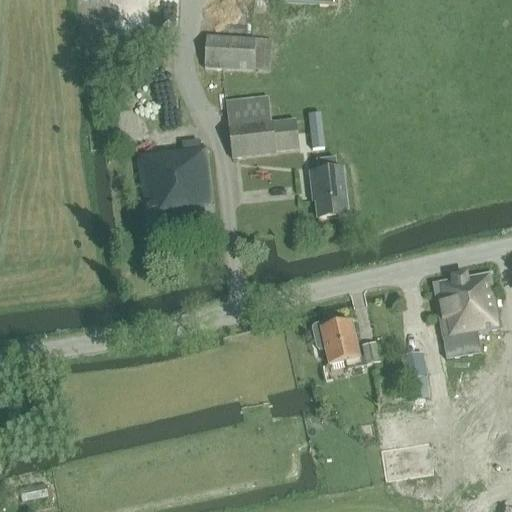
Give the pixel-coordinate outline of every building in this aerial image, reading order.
[(270,73),(271,41),(206,37),(204,69),(270,73)] [(138,124),(138,111),(124,111),(124,124),(138,124)] [(321,116),(309,117),(310,122),(313,152),(323,151),(325,151),(321,116)] [(272,124),(229,129),(233,162),(277,157),(276,156),(300,154),(297,122),(273,125),(273,124),(272,124)] [(159,159),(138,162),(147,235),(216,227),(207,150),(201,151),(200,143),(182,145),(183,153),(159,156),(159,159)] [(318,174),(310,175),(314,204),(316,204),(318,222),(349,218),(344,172),(338,172),(337,160),(317,162),(318,174)] [(296,195),(305,195),(305,169),(296,169),(296,195)] [(511,330),(502,332),(494,275),(435,285),(445,346),(467,492),(511,485),(511,330)] [(321,353),(325,352),(328,369),(345,365),(346,372),(362,369),(352,325),(339,328),(338,326),(337,324),(334,323),(315,327),(313,329),(313,332),(313,334),(317,350),(318,352),(321,353)] [(376,346),(363,348),(367,368),(380,365),(376,346)] [(425,380),(421,356),(400,359),(404,383),(425,380)] [(423,408),(375,415),(380,452),(385,481),(385,484),(387,483),(434,476),(429,444),(423,408)]
